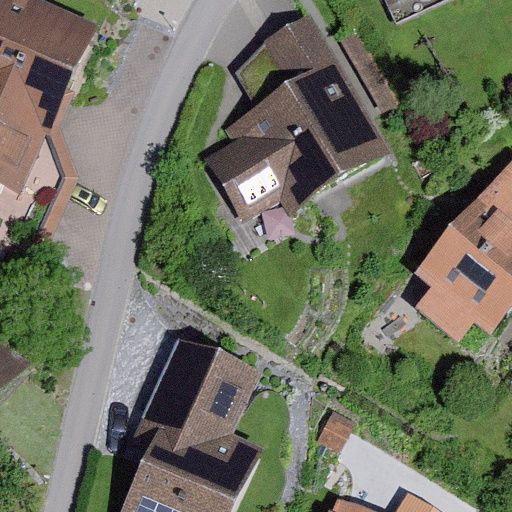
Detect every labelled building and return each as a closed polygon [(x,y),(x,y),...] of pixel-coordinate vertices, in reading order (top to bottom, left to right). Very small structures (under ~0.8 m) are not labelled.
[(116,41),(18,0),(2,0),(0,7),(0,213),(19,221),(50,150),(67,157),(116,41)] [(385,0),(397,23),(447,0),(385,0)] [(237,153),(212,167),(252,236),(289,214),(300,234),(408,170),(326,31),(276,60),(298,99),(229,139),(237,153)] [(511,193),(428,289),(446,304),(427,325),(471,363),(488,343),(507,358),(511,352),(511,193)] [(0,318),(0,432),(56,371),(0,318)] [(277,397),(195,352),(138,455),(164,469),(140,511),(262,511),(288,466),(250,446),(277,397)] [(360,435),(337,422),(319,452),(342,465),(360,435)]
